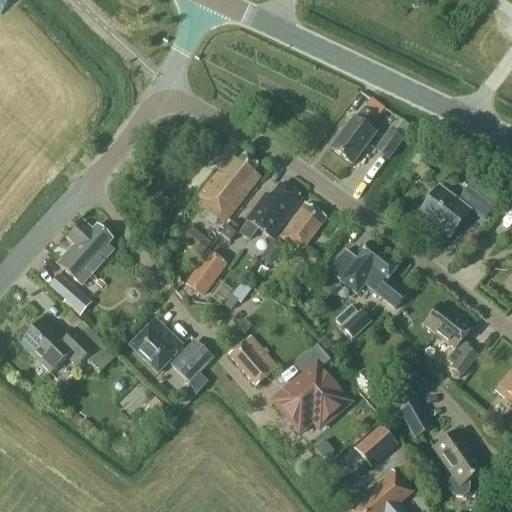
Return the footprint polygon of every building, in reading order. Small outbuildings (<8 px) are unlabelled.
[(376,121),(363,111),(355,121),(353,119),(330,150),(352,167),(375,136),(369,131),(376,121)] [(404,140),(390,130),(374,152),(387,162),(404,140)] [(426,157),(419,152),(411,164),(417,168),(426,157)] [(260,179),(253,173),(258,168),(242,156),(237,162),(230,157),(197,197),(228,219),(260,179)] [(459,174),(461,168),(449,163),(447,169),(459,174)] [(472,210),(485,219),(502,197),(476,178),(457,203),(439,189),(418,217),(449,240),(472,210)] [(246,222),(247,223),(239,234),(250,242),(258,231),(271,241),(301,201),(296,197),(280,185),(267,203),(262,200),(246,222)] [(326,220),(309,207),(309,208),(305,205),(280,239),(300,254),(326,220)] [(112,240),(97,226),(92,232),(81,223),(66,240),(77,249),(59,268),(81,287),(113,251),(107,246),(112,240)] [(238,229),(232,224),(230,223),(221,236),(231,243),(236,235),(235,234),(238,229)] [(212,244),(192,229),(182,242),(201,257),(212,244)] [(408,295),(407,295),(389,280),(399,267),(370,244),(357,261),(345,252),(328,274),(357,296),(364,287),(395,311),(408,295)] [(225,265),(220,261),(210,254),(186,288),(202,299),(225,265)] [(75,291),(59,276),(48,288),(65,303),(75,291)] [(222,309),(239,325),(264,298),(247,282),(222,309)] [(468,348),(462,343),(472,330),(440,305),(423,327),(461,357),(451,370),(461,378),(477,357),(467,350),(468,348)] [(352,341),(371,323),(360,311),(341,329),(352,341)] [(67,340),(46,319),(19,345),(52,377),(69,360),(78,369),(98,349),(78,329),(67,340)] [(182,348),(169,335),(154,321),(129,348),(157,375),(182,348)] [(228,357),(255,388),(277,370),(265,356),(268,354),(265,350),(262,353),(250,338),(228,357)] [(193,342),(169,366),(189,385),(212,360),(193,342)] [(101,349),(93,358),(105,369),(113,359),(101,349)] [(294,387),(275,403),(295,427),(304,420),(312,420),(319,429),(348,404),(316,368),(302,380),(301,378),(292,385),(294,387)] [(351,381),(367,401),(382,388),(366,369),(351,381)] [(511,371),(495,392),(511,406),(511,371)] [(469,380),(461,390),(471,397),(478,388),(469,380)] [(433,430),(417,402),(399,413),(415,441),(433,430)] [(396,447),(380,428),(354,451),(365,463),(380,450),(385,456),(396,447)] [(470,486),(468,483),(481,474),(470,459),(475,455),(458,432),(432,450),(452,479),(449,481),(448,489),(453,497),(461,498),(468,494),(470,486)] [(412,494),(391,471),(362,497),(366,501),(353,511),(405,511),(399,505),(412,494)]
